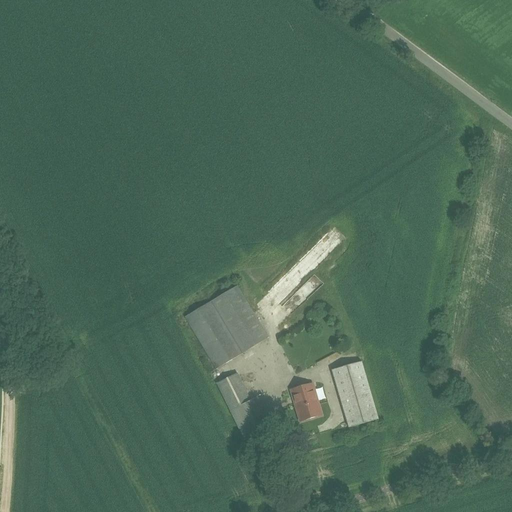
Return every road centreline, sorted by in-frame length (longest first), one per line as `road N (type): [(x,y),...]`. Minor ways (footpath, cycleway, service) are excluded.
road 1 (track): [(0,291),(10,404),(3,511)]
road 2 (unclassified): [(511,124),(344,0)]
road 3 (tertiary): [(511,453),(315,511)]
